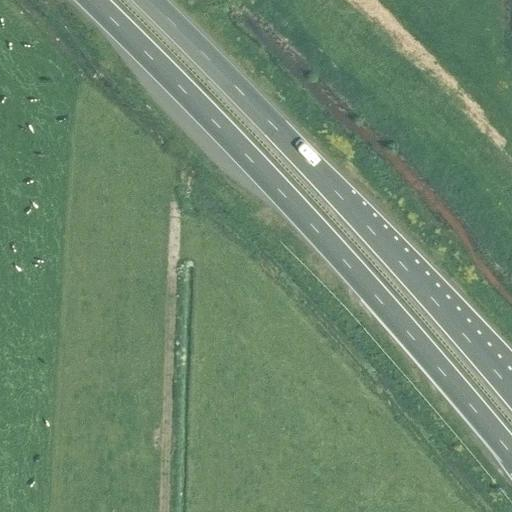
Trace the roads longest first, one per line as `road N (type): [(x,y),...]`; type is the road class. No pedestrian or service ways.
road 1 (trunk): [(91,0),(332,248),(511,457)]
road 2 (trunk): [(511,391),(302,156),(148,0)]
